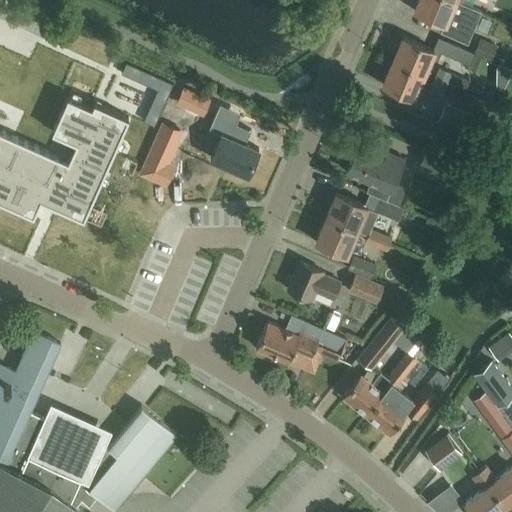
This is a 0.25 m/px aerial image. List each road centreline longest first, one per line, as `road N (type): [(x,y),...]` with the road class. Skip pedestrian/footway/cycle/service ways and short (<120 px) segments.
road 1 (unclassified): [(211,362),(368,0)]
road 2 (residential): [(414,511),(350,456),(211,362)]
road 3 (unclassified): [(211,362),(0,271)]
